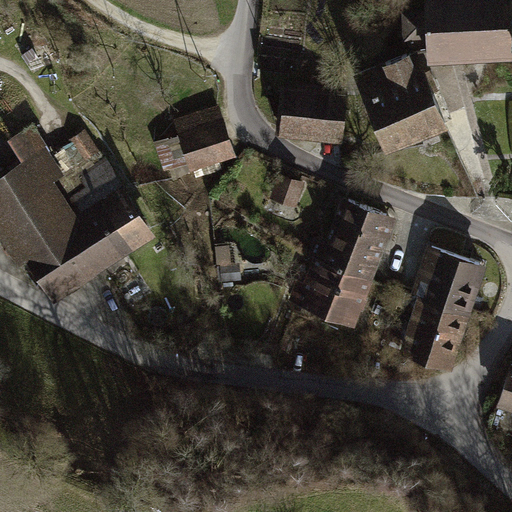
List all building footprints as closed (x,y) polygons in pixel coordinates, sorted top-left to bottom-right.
[(511,0),(434,0),(435,9),(410,10),(411,37),(436,36),(436,54),(511,51),(511,0)] [(405,47),(351,69),(382,145),(442,120),(419,63),(413,66),(405,47)] [(343,87),(281,81),(276,130),(338,136),(343,87)] [(221,102),(174,117),(178,130),(190,167),(224,156),(237,152),(221,102)] [(18,157),(0,169),(0,236),(16,260),(22,256),(49,298),(152,230),(121,180),(73,211),(53,179),(64,172),(52,152),(28,120),(4,136),(18,157)] [(73,211),(121,180),(87,126),(70,137),(71,140),(52,152),(64,172),(53,179),(73,211)] [(190,167),(178,130),(155,139),(165,169),(170,168),(174,179),(200,170),(201,174),(218,168),(217,165),(226,163),(224,156),(190,167)] [(271,196),(297,206),(307,180),(281,170),(271,196)] [(343,193),(321,247),(372,267),(394,213),(343,193)] [(425,242),(412,289),(471,306),(484,259),(425,242)] [(350,321),(372,267),(321,247),(299,301),(350,321)] [(220,279),(242,277),(240,260),(218,261),(220,279)] [(454,362),(471,306),(412,289),(395,344),(454,362)] [(511,358),(506,357),(491,401),(511,408),(511,358)]
